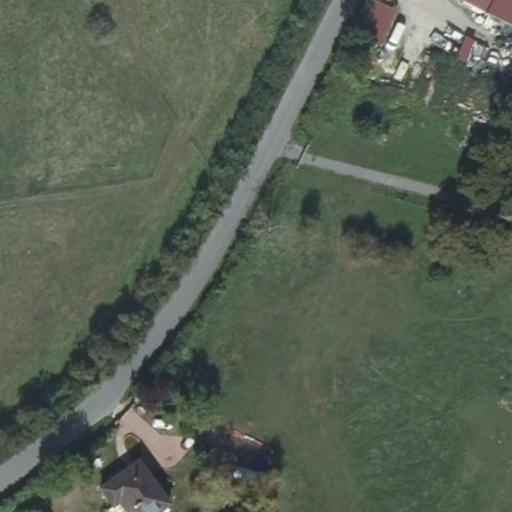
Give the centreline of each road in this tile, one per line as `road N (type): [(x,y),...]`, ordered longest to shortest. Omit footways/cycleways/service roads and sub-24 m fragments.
road 1 (unclassified): [(0,482),(122,382),(168,324),(207,266),(346,0)]
road 2 (track): [(270,150),(511,219)]
